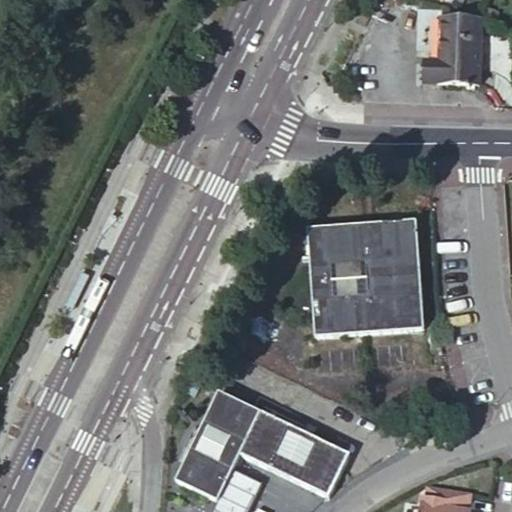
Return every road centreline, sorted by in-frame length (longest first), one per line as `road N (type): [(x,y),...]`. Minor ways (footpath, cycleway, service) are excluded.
road 1 (secondary): [(207,91),(3,511)]
road 2 (secondary): [(113,393),(251,111)]
road 3 (residential): [(482,146),(493,314),(511,380)]
road 4 (tertiary): [(482,146),(324,140),(251,111)]
road 5 (residential): [(511,429),(413,465),(342,511)]
road 6 (unclassified): [(151,511),(153,430),(142,411),(113,393)]
road 7 (secondary): [(53,511),(113,393)]
road 8 (secondary): [(251,111),(306,0)]
